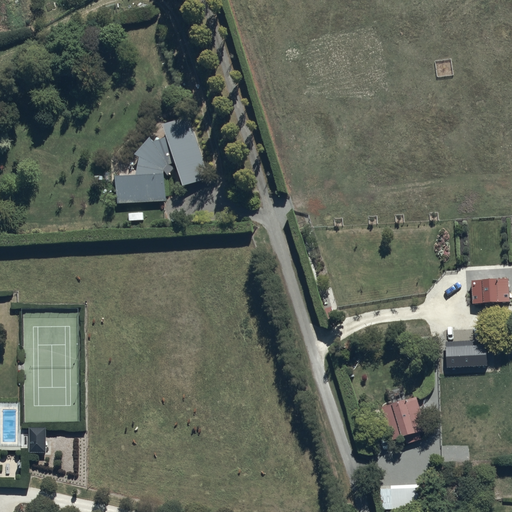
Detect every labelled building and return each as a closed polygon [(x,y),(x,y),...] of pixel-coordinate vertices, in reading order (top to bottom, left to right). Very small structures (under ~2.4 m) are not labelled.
[(186,97),(181,84),(173,87),(178,100),(186,97)] [(166,200),(164,172),(163,172),(164,169),(167,174),(175,166),(169,163),(176,161),(183,184),(209,176),(189,116),(163,123),(167,136),(153,141),(150,135),(136,153),(140,156),(136,173),(116,175),(118,203),(166,200)] [(137,214),(121,214),(121,222),(137,222),(137,214)] [(427,428),(417,396),(381,406),(391,439),(404,434),(407,444),(422,439),(419,431),(427,428)] [(47,427),(30,427),(30,452),(47,452),(47,427)] [(420,483),(380,484),(380,508),(393,508),(392,511),(403,511),(403,508),(420,508),(420,483)]
